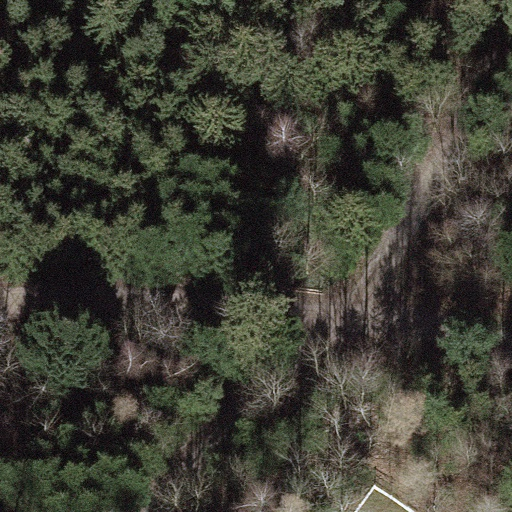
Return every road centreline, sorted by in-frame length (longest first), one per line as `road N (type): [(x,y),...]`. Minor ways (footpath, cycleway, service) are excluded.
road 1 (track): [(165,511),(262,391),(346,308),(511,68)]
road 2 (track): [(0,304),(273,300),(511,344)]
